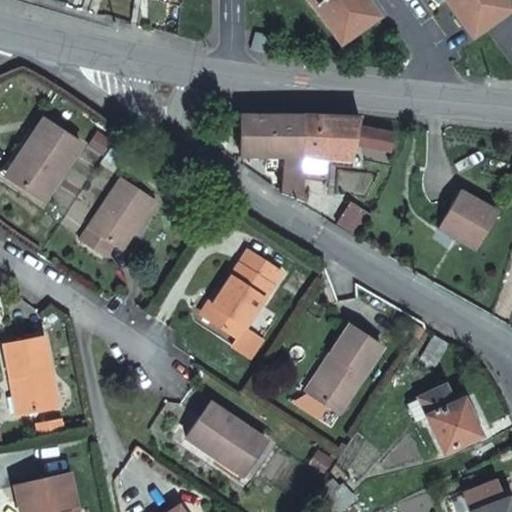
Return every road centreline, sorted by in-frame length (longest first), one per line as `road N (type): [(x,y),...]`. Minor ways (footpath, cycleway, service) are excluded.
road 1 (residential): [(116,58),(162,140),(511,348)]
road 2 (residential): [(511,106),(230,79),(116,58)]
road 3 (residential): [(106,452),(78,304)]
road 4 (residential): [(78,304),(176,375)]
